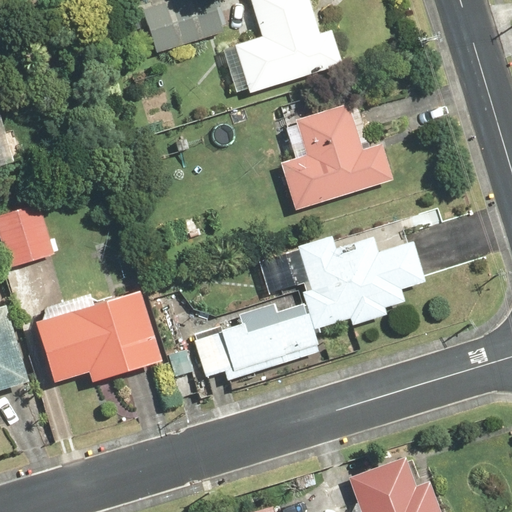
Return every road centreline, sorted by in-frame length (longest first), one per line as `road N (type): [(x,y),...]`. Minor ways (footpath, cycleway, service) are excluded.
road 1 (residential): [(2,511),(511,354)]
road 2 (residential): [(463,0),(511,156)]
